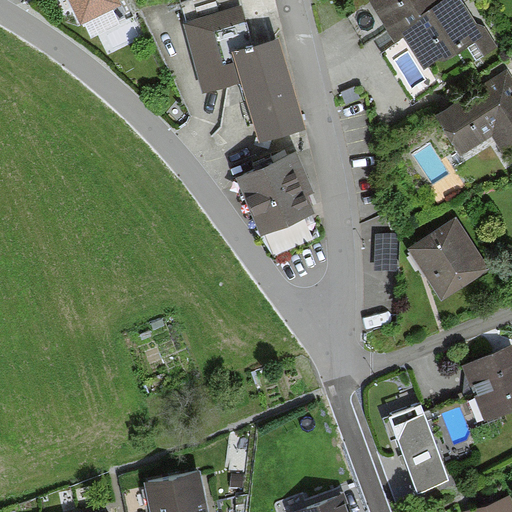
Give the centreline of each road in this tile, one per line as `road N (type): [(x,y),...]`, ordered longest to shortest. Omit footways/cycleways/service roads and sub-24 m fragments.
road 1 (residential): [(342,364),(273,286),(158,128),(98,75),(0,9)]
road 2 (residential): [(342,364),(335,202),(292,0)]
road 3 (residential): [(511,313),(370,364),(342,364)]
road 4 (residential): [(383,511),(342,398),(342,364)]
